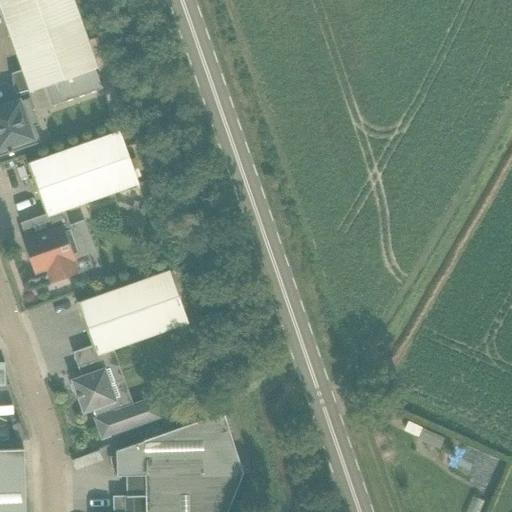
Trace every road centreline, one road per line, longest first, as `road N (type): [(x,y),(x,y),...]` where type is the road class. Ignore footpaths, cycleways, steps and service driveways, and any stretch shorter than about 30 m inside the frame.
road 1 (primary): [(360,511),(179,0)]
road 2 (unclassified): [(53,511),(51,439),(0,300)]
